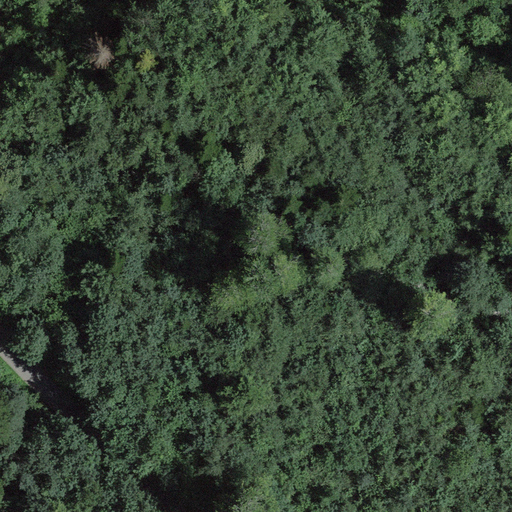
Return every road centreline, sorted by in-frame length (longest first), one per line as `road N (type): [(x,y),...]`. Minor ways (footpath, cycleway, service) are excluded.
road 1 (track): [(0,139),(73,151),(295,229),(404,279),(511,312)]
road 2 (residential): [(176,511),(0,332)]
road 3 (track): [(511,77),(453,33),(344,0)]
